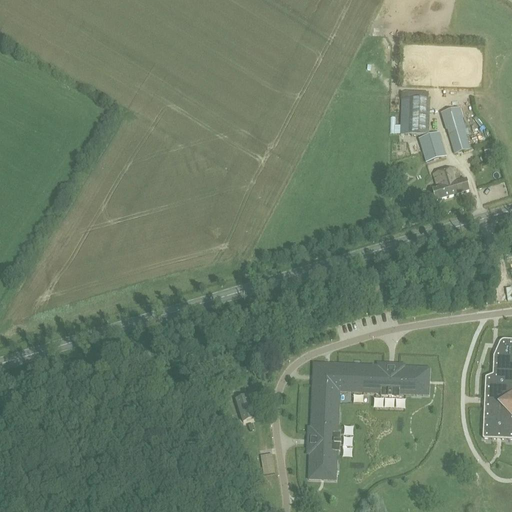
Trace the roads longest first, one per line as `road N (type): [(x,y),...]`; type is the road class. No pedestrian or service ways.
road 1 (secondary): [(0,364),(511,210)]
road 2 (residential): [(286,511),(275,417),(290,369),(306,356),(384,332),(511,312)]
